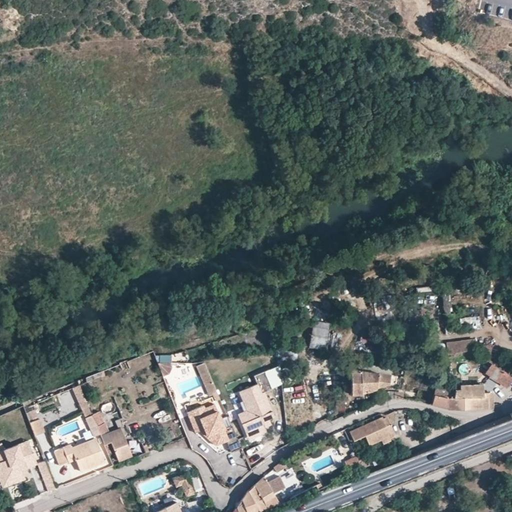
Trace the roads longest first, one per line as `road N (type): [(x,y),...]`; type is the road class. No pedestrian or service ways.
road 1 (residential): [(511,406),(477,415),(386,406),(289,449),(230,496),(217,492),(204,462),(184,450),(23,511)]
road 2 (primary): [(310,507),(511,429)]
road 3 (residential): [(367,511),(395,492),(511,446)]
road 4 (track): [(417,0),(429,39),(511,92)]
